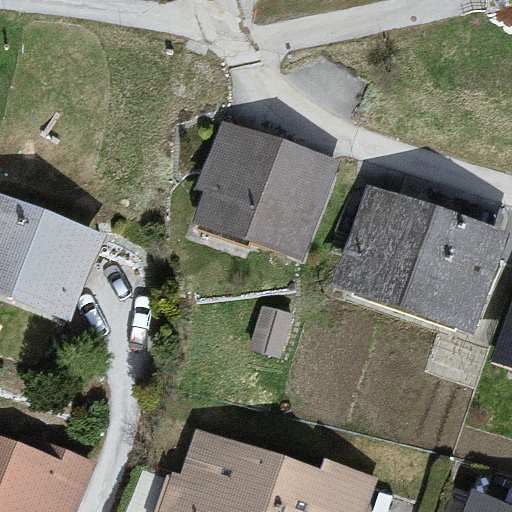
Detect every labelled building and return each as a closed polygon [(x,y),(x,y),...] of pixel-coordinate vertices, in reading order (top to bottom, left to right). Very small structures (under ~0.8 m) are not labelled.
[(219,126),(183,228),(303,271),(339,169),(219,126)] [(511,246),(371,198),(335,301),(477,351),(511,250),(511,246)] [(109,248),(0,203),(0,304),(74,335),(109,248)] [(511,326),(496,377),(511,381),(511,326)] [(327,471),(325,478),(198,438),(184,482),(170,478),(158,511),(369,511),(377,487),(327,471)] [(44,511),(56,470),(0,453),(0,511),(44,511)] [(499,511),(476,501),(471,511),(499,511)]
